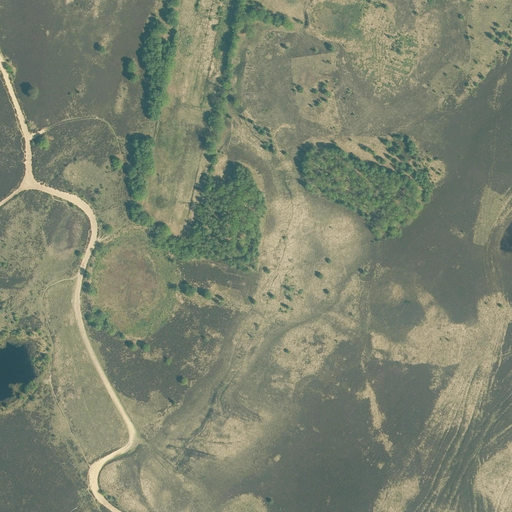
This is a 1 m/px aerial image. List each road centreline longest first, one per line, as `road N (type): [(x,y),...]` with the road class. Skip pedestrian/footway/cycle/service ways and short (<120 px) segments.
road 1 (track): [(0,64),(26,139),(31,183),(81,201),(91,219),(80,274)]
road 2 (track): [(80,274),(84,338),(134,442),(94,472)]
